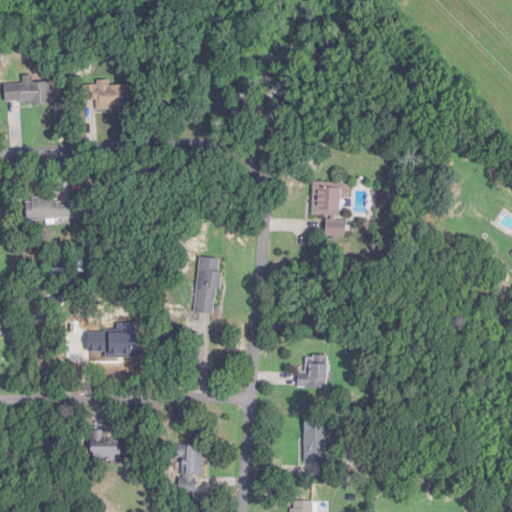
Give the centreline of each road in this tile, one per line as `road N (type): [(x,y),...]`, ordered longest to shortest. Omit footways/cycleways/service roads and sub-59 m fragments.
road 1 (residential): [(245,511),(261,177),(251,158)]
road 2 (residential): [(251,158),(236,145),(208,141),(0,155)]
road 3 (residential): [(253,396),(0,399)]
